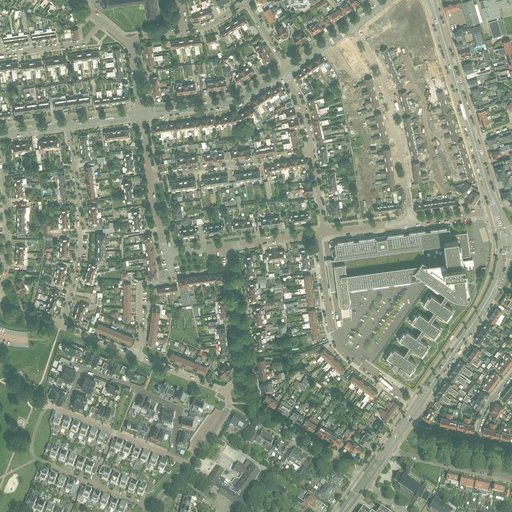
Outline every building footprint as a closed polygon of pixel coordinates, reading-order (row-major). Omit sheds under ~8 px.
[(49,12),(59,0),(53,0),(51,2),(53,4),(47,11),(49,12)] [(59,0),(49,12),(51,13),(56,7),(58,9),(60,6),(62,5),(63,3),(59,0)] [(99,0),(100,5),(104,5),(104,8),(144,2),(147,19),(153,19),(153,20),(159,19),(159,16),(157,16),(154,0),(99,0)] [(211,6),(208,7),(205,0),(203,1),(209,15),(214,13),(211,6)] [(286,0),(289,4),(291,3),(295,9),(295,10),(299,8),(300,11),(311,4),(308,0),(286,0)] [(406,0),(403,0),(401,2),(403,5),(403,6),(403,7),(404,6),(406,10),(411,6),(406,0)] [(473,0),(461,0),(461,2),(461,1),(459,2),(458,1),(448,4),(444,6),(446,12),(448,12),(462,7),(468,26),(480,22),(479,18),(478,15),(474,4),(473,1),(473,0)] [(501,19),(498,7),(511,3),(511,0),(488,0),(487,1),(487,0),(484,0),(480,1),(488,27),(490,26),(493,37),(507,33),(502,19),(501,19)] [(343,3),(340,5),(346,12),(347,12),(349,11),(349,10),(351,8),(345,1),(343,2),(343,3)] [(197,7),(196,3),(194,4),(199,19),(204,17),(201,10),(200,6),(197,7)] [(399,3),(394,7),(400,14),(405,11),(402,8),(402,7),(402,6),(401,7),(399,3)] [(413,7),(415,12),(419,11),(419,12),(420,11),(424,10),(422,4),(413,7)] [(276,11),(279,9),(276,6),(271,9),(269,7),(264,11),(267,16),(276,11)] [(394,7),(390,10),(396,17),(400,14),(394,7)] [(334,11),(338,18),(342,15),(338,9),(337,9),(336,8),(333,10),(334,11)] [(72,12),(83,21),(86,17),(80,12),(78,15),(73,10),(72,12)] [(333,21),(338,18),(334,11),(333,10),(330,12),(331,13),(329,14),(333,21)] [(390,10),(386,13),(391,21),(396,17),(390,10)] [(276,11),(267,16),(271,22),(276,18),(274,14),(277,13),(276,11)] [(79,25),(83,21),(72,12),(70,14),(75,18),(73,20),(79,25)] [(386,13),(381,17),(384,20),(383,20),(384,21),(387,24),(391,21),(386,13)] [(240,18),(246,29),(248,28),(245,23),(248,22),(244,16),(240,18)] [(245,30),(246,29),(240,18),(236,21),(239,27),(242,25),(245,30)] [(312,23),(317,31),(322,28),(320,24),(321,24),(317,19),(312,23)] [(381,19),(376,22),(382,30),(386,26),(384,23),(383,22),(381,19)] [(317,31),(312,23),(310,20),(308,21),(310,25),(311,26),(307,28),(309,31),(312,35),(317,31)] [(237,28),(239,27),(236,21),(232,23),(240,36),(242,35),(237,28)] [(376,22),(372,26),(377,33),(382,30),(376,22)] [(470,47),(486,42),(485,40),(483,34),(482,31),(480,22),(468,26),(453,30),(456,40),(454,40),(455,46),(457,46),(459,50),(469,47),(470,47)] [(238,38),(240,36),(232,23),(227,26),(231,32),(233,30),(238,38)] [(278,34),(285,30),(282,25),(276,28),(277,30),(276,31),(278,34)] [(229,33),(231,32),(227,26),(223,28),(232,41),(233,40),(229,33)] [(372,26),(368,29),(373,36),(377,33),(372,26)] [(223,28),(219,31),(223,37),(225,35),(230,43),(232,41),(223,28)] [(368,29),(363,32),(365,36),(366,37),(369,40),(373,36),(368,29)] [(285,30),(278,34),(281,38),(282,37),(283,39),(289,35),(285,30)] [(298,34),(302,41),(306,39),(305,38),(307,37),(303,31),(298,34)] [(299,43),(302,41),(298,34),(293,38),(297,43),(298,42),(299,43)] [(213,49),(215,48),(211,36),(206,38),(208,44),(211,43),(213,49)] [(350,39),(345,42),(350,50),(355,47),(353,44),(353,43),(352,42),(352,43),(350,39)] [(345,42),(341,45),(346,53),(350,50),(345,42)] [(257,52),(264,48),(264,47),(263,46),(263,45),(262,45),(261,45),(260,43),(258,44),(257,43),(253,46),(257,52)] [(379,47),(376,49),(379,53),(387,48),(384,44),(380,46),(379,46),(379,47)] [(341,45),(336,48),(341,56),(346,53),(341,45)] [(471,54),(470,51),(469,47),(467,48),(459,50),(459,51),(459,52),(459,53),(460,54),(460,55),(461,54),(461,56),(465,55),(465,56),(468,55),(471,54)] [(261,59),(268,54),(264,48),(257,52),(261,59)] [(336,48),(332,51),(337,59),(341,56),(336,48)] [(387,48),(379,53),(382,58),(390,53),(387,48)] [(332,51),(327,54),(329,58),(329,59),(330,59),(332,62),(337,59),(332,51)] [(390,53),(382,58),(385,62),(393,57),(390,53)] [(268,54),(261,59),(265,65),(269,62),(268,61),(270,60),(269,58),(270,57),(270,56),(269,55),(268,54)] [(323,63),(325,62),(321,56),(317,59),(325,71),(327,70),(323,63)] [(357,59),(353,61),(356,66),(364,61),(361,56),(358,58),(357,58),(356,59),(357,59)] [(393,57),(385,62),(388,67),(392,65),(393,65),(393,64),(396,62),(393,57)] [(324,72),(325,71),(317,59),(313,61),(318,68),(320,66),(324,72)] [(254,72),(251,68),(250,66),(252,64),(250,61),(248,62),(249,64),(247,65),(248,66),(245,69),(249,76),(254,72)] [(315,69),(318,68),(313,61),(309,64),(317,76),(319,80),(322,78),(320,75),(319,75),(315,69)] [(364,61),(356,66),(359,71),(367,65),(364,61)] [(316,78),(317,76),(309,64),(305,67),(309,73),(312,71),(316,78)] [(480,71),(479,68),(483,67),(482,64),(479,65),(465,69),(466,74),(474,72),(476,76),(485,73),(491,71),(490,68),(480,71)] [(367,65),(359,71),(362,75),(370,70),(367,65)] [(433,67),(429,69),(430,74),(440,71),(439,66),(434,67),(433,67)] [(303,77),(309,73),(305,67),(301,69),(302,71),(300,73),(303,77)] [(244,79),(249,76),(245,69),(239,72),(244,79)] [(151,83),(158,82),(157,73),(159,73),(159,70),(153,71),(154,76),(152,76),(152,79),(150,79),(150,80),(150,82),(151,82),(151,83)] [(370,70),(362,75),(365,80),(369,78),(370,77),(373,75),(370,70)] [(238,83),(244,79),(239,72),(236,74),(235,72),(233,73),(235,75),(234,76),(238,83)] [(301,79),(303,77),(300,73),(298,74),(297,74),(293,77),(298,84),(302,82),(301,79)] [(478,83),(477,80),(486,77),(485,73),(476,76),(476,77),(468,80),(469,83),(468,83),(469,85),(470,85),(470,86),(478,83)] [(286,92),(281,85),(277,87),(277,88),(275,89),(278,94),(280,96),(282,99),(288,95),(286,92)] [(129,95),(125,95),(125,94),(122,95),(121,88),(119,88),(119,89),(121,103),(126,102),(126,101),(129,101),(130,99),(129,95)] [(160,97),(160,93),(164,92),(163,88),(159,89),(152,90),(152,91),(152,92),(152,93),(152,94),(154,94),(154,96),(156,96),(156,97),(160,97)] [(314,94),(310,88),(305,91),(309,97),(314,94)] [(486,89),(480,91),(479,88),(471,91),(473,97),(487,92),(486,89)] [(275,89),(273,91),(271,89),(267,91),(271,98),(278,94),(275,89)] [(269,99),(271,98),(267,91),(263,94),(271,106),(273,105),(269,99)] [(475,102),(483,100),(482,97),(488,95),(487,92),(473,97),(475,102)] [(270,108),(271,106),(263,94),(259,97),(263,103),(266,102),(270,108)] [(447,95),(438,98),(439,103),(444,102),(445,102),(449,100),(447,95)] [(261,105),(263,103),(259,97),(255,99),(263,112),(265,111),(261,105)] [(483,100),(475,102),(476,108),(484,106),(483,102),(485,102),(489,101),(488,98),(483,100)] [(261,113),(263,112),(255,99),(251,102),(255,108),(258,107),(261,113)] [(285,104),(287,109),(293,106),(291,100),(285,104)] [(310,109),(318,107),(317,104),(324,102),(324,100),(309,104),(310,109)] [(443,104),(439,106),(440,111),(450,108),(448,103),(444,104),(443,104)] [(258,120),(255,116),(254,114),(256,112),(252,106),(247,109),(255,120),(256,121),(258,120)] [(279,117),(296,111),(294,107),(285,110),(286,113),(279,115),(279,117)] [(320,113),(327,111),(332,110),(332,108),(327,109),(312,113),(312,114),(313,118),(321,116),(320,113)] [(254,122),(256,121),(255,120),(247,109),(243,112),(248,118),(250,116),(254,122)] [(480,118),(487,116),(486,112),(490,111),(489,109),(478,112),(480,118)] [(244,121),(248,118),(243,112),(239,114),(237,115),(238,120),(243,119),(244,121)] [(221,124),(228,124),(227,116),(223,116),(223,117),(223,119),(219,120),(220,125),(221,129),(223,129),(223,126),(222,127),(221,124)] [(487,116),(480,118),(481,124),(493,121),(492,118),(491,118),(488,119),(487,116)] [(220,125),(219,120),(215,120),(215,118),(214,118),(211,118),(212,126),(216,125),(217,130),(220,129),(219,125),(220,125)] [(282,126),(299,122),(298,118),(288,120),(289,122),(281,124),(282,126)] [(153,134),(161,133),(160,125),(155,125),(155,128),(152,128),(153,134)] [(457,132),(448,135),(449,140),(453,139),(454,139),(455,139),(459,137),(457,132)] [(488,144),(503,139),(502,137),(500,138),(499,136),(488,139),(487,140),(488,144)] [(511,136),(506,138),(503,139),(488,144),(489,148),(491,147),(491,148),(499,145),(498,144),(507,141),(511,139),(511,136)] [(52,139),(53,147),(59,147),(59,146),(61,146),(60,142),(59,142),(58,140),(56,140),(56,139),(55,139),(54,138),(53,139),(52,139)] [(47,148),(45,140),(44,140),(42,140),(41,141),(41,142),(39,142),(39,144),(38,145),(38,149),(40,149),(47,148)] [(24,143),(26,151),(32,150),(33,150),(33,145),(31,145),(31,143),(29,144),(28,142),(27,142),(25,142),(25,143),(24,143)] [(319,152),(327,151),(326,145),(326,143),(319,144),(319,146),(318,146),(319,152)] [(19,152),(18,144),(17,144),(16,144),(15,144),(14,144),(14,146),(11,146),(12,148),(10,148),(11,153),(12,153),(19,152)] [(500,152),(506,150),(510,149),(509,144),(505,146),(495,149),(495,150),(492,151),(493,154),(492,155),(493,156),(494,157),(501,155),(500,152)] [(132,153),(130,153),(130,152),(126,152),(126,153),(124,154),(125,160),(133,159),(132,153)] [(156,161),(164,160),(164,157),(165,157),(165,153),(156,154),(157,156),(156,157),(156,161)] [(301,166),(309,164),(308,159),(305,159),(305,157),(300,158),(301,166)] [(323,165),(326,165),(326,164),(329,164),(328,157),(320,158),(321,165),(323,164),(323,165)] [(511,157),(511,158),(494,163),(496,167),(510,163),(511,166),(511,165),(511,157)] [(273,171),(281,169),(280,162),(275,163),(275,165),(273,166),(273,171)] [(511,169),(511,166),(510,163),(496,167),(495,168),(496,174),(511,169)] [(129,173),(132,172),(132,171),(134,171),(134,165),(126,166),(126,172),(129,172),(129,173)] [(87,175),(94,174),(93,166),(86,167),(87,175)] [(271,171),(273,171),(273,166),(270,166),(265,167),(266,175),(271,175),(271,171)] [(511,171),(511,169),(496,174),(498,180),(511,175),(511,171)] [(57,179),(65,178),(64,170),(54,172),(55,176),(57,176),(57,179)] [(328,179),(336,178),(335,172),(333,172),(332,171),(329,171),(329,173),(327,173),(328,179)] [(88,182),(95,181),(94,174),(87,175),(88,182)] [(15,186),(23,185),(23,178),(20,179),(20,177),(17,178),(17,179),(14,179),(15,186)] [(61,186),(66,185),(65,178),(57,179),(58,186),(61,186)] [(89,190),(96,189),(95,181),(88,182),(89,190)] [(124,189),(133,188),(133,187),(133,185),(132,185),(132,184),(130,184),(130,182),(128,182),(128,181),(123,181),(124,183),(123,183),(124,189)] [(456,185),(455,186),(458,187),(477,199),(478,198),(480,195),(476,193),(478,190),(474,187),(474,188),(471,186),(466,182),(456,185)] [(332,192),(335,192),(335,190),(337,190),(336,184),(328,185),(329,191),(332,191),(332,192)] [(60,194),(67,193),(66,185),(61,186),(58,186),(59,191),(59,194),(60,194)] [(456,189),(456,190),(460,192),(459,193),(464,196),(462,199),(465,200),(464,201),(465,201),(469,204),(471,202),(474,204),(476,201),(477,199),(458,187),(456,189)] [(510,191),(501,193),(502,196),(501,197),(502,199),(503,199),(507,198),(507,199),(511,197),(511,188),(509,189),(510,191)] [(90,197),(95,197),(97,196),(96,189),(89,190),(90,197)] [(24,190),(16,191),(17,198),(19,197),(19,199),(23,198),(23,197),(25,197),(24,190)] [(396,192),(393,193),(394,200),(395,203),(396,211),(395,211),(396,214),(397,214),(401,214),(401,210),(400,206),(402,205),(401,204),(400,204),(400,203),(400,202),(399,202),(399,201),(397,200),(396,192)] [(58,196),(59,202),(68,200),(67,193),(60,194),(59,194),(56,194),(53,195),(53,197),(58,196)] [(126,203),(131,203),(131,201),(133,201),(132,199),(134,199),(134,198),(134,197),(134,196),(133,195),(133,194),(125,196),(126,202),(126,203)] [(332,209),(340,208),(339,201),(337,201),(337,200),(332,201),(333,202),(331,202),(332,209)] [(173,212),(181,211),(180,204),(178,204),(178,203),(174,204),(174,205),(173,205),(174,208),(173,209),(173,212)] [(333,216),(334,216),(335,217),(339,217),(339,216),(341,215),(340,208),(332,209),(333,216)] [(137,211),(137,210),(134,210),(134,211),(132,212),(132,218),(140,217),(140,211),(137,211)] [(176,219),(176,220),(180,220),(180,219),(182,218),(181,211),(173,212),(174,216),(175,216),(175,219),(176,219)] [(297,222),(296,214),(292,215),(292,213),(289,213),(289,215),(290,221),(292,221),(293,223),(294,223),(296,223),(296,222),(297,222)] [(98,217),(90,218),(91,225),(93,224),(93,226),(97,225),(97,224),(99,224),(98,217)] [(252,223),(252,220),(252,218),(249,218),(249,220),(246,221),(247,229),(253,228),(253,225),(254,225),(253,222),(252,223)] [(268,226),(267,218),(261,219),(261,221),(260,222),(260,224),(262,224),(262,227),(268,226)] [(234,231),(241,230),(239,222),(233,222),(234,225),(232,225),(233,228),(234,228),(234,231)] [(136,231),(140,231),(140,229),(142,229),(141,223),(133,224),(134,230),(136,230),(136,231)] [(186,237),(185,229),(181,229),(180,224),(177,224),(178,230),(179,236),(181,235),(181,238),(182,237),(183,238),(184,237),(185,237),(186,237)] [(212,234),(211,226),(207,226),(207,224),(204,224),(204,226),(205,232),(207,232),(207,234),(208,234),(209,234),(210,234),(211,234),(212,234)] [(335,290),(337,290),(338,301),(339,302),(339,303),(339,304),(340,304),(340,305),(341,305),(342,306),(343,306),(344,306),(345,306),(346,306),(347,305),(348,305),(348,304),(349,304),(349,303),(350,302),(350,301),(350,300),(348,288),(423,278),(426,280),(431,284),(437,289),(438,287),(446,293),(442,298),(440,301),(431,294),(429,297),(428,296),(425,300),(428,302),(426,305),(434,310),(428,319),(419,312),(417,315),(416,314),(413,318),(415,319),(413,322),(421,328),(416,336),(406,330),(405,332),(403,332),(401,335),(403,337),(401,340),(409,346),(403,354),(394,348),(392,350),(391,349),(388,353),(391,355),(389,358),(392,360),(390,364),(391,365),(394,367),(393,369),(395,370),(396,371),(397,369),(399,371),(402,372),(404,369),(408,371),(410,368),(412,370),(415,366),(414,365),(416,363),(406,356),(412,348),(420,353),(422,350),(425,352),(427,348),(426,347),(428,345),(419,338),(424,330),(433,336),(435,333),(437,334),(440,330),(438,330),(440,327),(431,321),(437,312),(445,318),(447,315),(449,317),(452,313),(451,312),(452,309),(443,303),(445,300),(449,295),(450,295),(451,296),(452,297),(453,297),(454,297),(455,298),(456,298),(457,298),(460,299),(462,299),(463,299),(464,299),(466,299),(467,299),(466,292),(468,292),(464,267),(466,267),(466,266),(464,266),(464,263),(461,263),(460,261),(462,260),(461,256),(470,255),(467,232),(453,234),(454,236),(452,237),(452,235),(450,235),(449,227),(430,229),(431,231),(425,231),(425,230),(409,232),(409,234),(403,234),(403,233),(384,235),(385,238),(378,239),(378,236),(359,239),(359,240),(353,241),(353,240),(334,242),(336,255),(334,255),(335,259),(331,259),(331,260),(326,260),(330,290),(335,290)] [(145,243),(153,242),(152,235),(151,234),(140,235),(140,240),(145,240),(145,243)] [(300,256),(309,255),(308,254),(309,254),(308,252),(308,251),(306,251),(306,249),(304,249),(304,248),(299,248),(300,256)] [(278,251),(280,259),(286,258),(285,256),(287,256),(286,252),(285,252),(285,250),(278,251)] [(267,261),(274,260),(272,252),(266,253),(267,255),(265,255),(266,259),(267,258),(267,261)] [(245,264),(253,263),(252,254),(247,255),(247,257),(245,257),(246,259),(244,259),(244,260),(244,261),(244,262),(245,263),(245,264)] [(309,262),(301,263),(302,271),(307,270),(307,269),(309,268),(308,266),(310,266),(310,265),(310,264),(310,263),(309,262)] [(88,269),(96,272),(98,266),(95,266),(96,264),(92,263),(92,264),(90,264),(88,269)] [(57,271),(65,273),(67,267),(64,266),(65,265),(61,264),(61,266),(58,265),(57,271)] [(94,278),(96,272),(88,269),(86,275),(94,278)] [(149,274),(145,274),(146,279),(156,278),(157,276),(156,269),(149,270),(149,274)] [(254,269),(245,270),(246,271),(245,271),(246,273),(246,274),(248,274),(248,276),(250,276),(250,277),(255,277),(254,269)] [(219,281),(219,285),(224,285),(223,273),(222,273),(214,274),(215,281),(219,281)] [(201,275),(202,283),(209,282),(208,274),(201,275)] [(92,284),(94,278),(86,275),(84,281),(86,282),(86,283),(89,284),(90,283),(92,284)] [(202,283),(201,275),(193,276),(194,284),(202,283)] [(17,288),(25,285),(22,279),(23,279),(22,277),(19,279),(20,280),(16,282),(16,283),(15,284),(17,288)] [(63,285),(64,279),(56,277),(55,283),(57,284),(57,285),(60,286),(61,284),(63,285)] [(189,289),(188,285),(187,277),(180,278),(179,279),(182,300),(179,300),(179,306),(191,304),(190,299),(189,289)] [(248,290),(256,289),(255,283),(253,283),(253,282),(250,282),(250,283),(247,284),(248,290)] [(25,285),(17,288),(19,292),(20,291),(20,293),(24,291),(25,293),(28,292),(28,290),(27,290),(25,285)] [(51,297),(58,301),(58,300),(59,299),(59,298),(59,297),(60,296),(58,296),(59,293),(53,291),(51,290),(50,293),(52,294),(51,297)] [(257,295),(249,296),(250,302),(252,302),(252,303),(256,302),(256,301),(258,301),(257,295)] [(56,307),(58,301),(51,297),(48,303),(56,307)] [(216,307),(227,305),(226,299),(224,300),(224,298),(220,299),(220,300),(218,300),(218,301),(215,301),(216,307)] [(77,308),(85,311),(86,307),(88,308),(89,305),(87,304),(82,302),(81,305),(79,304),(78,305),(78,306),(77,307),(78,308),(77,308)] [(55,307),(56,307),(48,303),(47,307),(45,306),(43,309),(45,310),(51,312),(52,310),(54,311),(54,310),(55,309),(55,308),(55,307)] [(154,306),(153,312),(159,313),(161,314),(163,305),(155,303),(155,306),(154,306)] [(262,313),(262,306),(259,307),(259,305),(256,306),(256,307),(254,307),(254,314),(262,313)] [(83,317),(85,311),(77,308),(75,314),(83,317)] [(492,314),(499,318),(503,312),(496,308),(492,314)] [(228,312),(220,313),(221,319),(223,318),(223,320),(227,319),(226,318),(229,318),(228,312)] [(82,321),(83,317),(75,314),(75,315),(75,316),(74,317),(74,318),(74,319),(76,319),(75,322),(81,324),(87,325),(88,322),(82,321)] [(495,324),(499,318),(492,314),(488,319),(495,324)] [(263,319),(255,320),(256,326),(258,325),(258,327),(262,326),(262,325),(264,325),(263,319)] [(102,332),(104,326),(98,323),(96,329),(102,332)] [(483,327),(494,334),(495,332),(490,329),(492,327),(486,323),(483,327)] [(108,334),(110,328),(104,326),(102,332),(108,334)] [(492,336),(494,334),(483,327),(480,331),(486,335),(488,333),(492,336)] [(113,336),(116,330),(110,328),(108,334),(113,336)] [(119,339),(122,333),(116,330),(113,336),(119,339)] [(485,337),(486,335),(480,331),(477,335),(488,343),(489,341),(485,337)] [(125,341),(128,335),(122,333),(119,339),(125,341)] [(128,335),(125,341),(131,343),(133,337),(128,335)] [(487,345),(488,343),(477,335),(474,340),(480,344),(482,341),(487,345)] [(263,343),(255,344),(256,350),(258,350),(259,351),(262,351),(262,349),(264,349),(263,343)] [(65,344),(62,350),(76,356),(79,350),(65,344)] [(471,353),(478,357),(482,351),(475,347),(471,353)] [(320,360),(328,351),(324,348),(319,353),(321,355),(317,360),(319,361),(320,360)] [(89,350),(85,360),(91,362),(95,353),(89,350)] [(326,360),(332,355),(328,351),(320,360),(321,362),(324,358),(326,360)] [(95,353),(91,362),(96,365),(100,355),(95,353)] [(175,361),(177,355),(171,353),(169,359),(175,361)] [(480,358),(478,357),(471,353),(467,358),(476,364),(480,358)] [(503,359),(510,364),(511,361),(511,358),(507,354),(503,359)] [(181,363),(183,357),(177,355),(175,361),(181,363)] [(327,367),(335,358),(332,355),(326,360),(328,362),(325,366),(327,367)] [(187,366),(189,360),(183,357),(181,363),(187,366)] [(333,367),(339,361),(335,358),(327,367),(325,368),(327,370),(332,365),(333,367)] [(195,362),(192,368),(198,371),(201,365),(202,361),(196,359),(195,362)] [(506,369),(510,364),(503,359),(500,363),(506,369)] [(107,363),(105,368),(114,372),(118,362),(112,360),(110,364),(107,363)] [(192,368),(195,362),(189,360),(187,366),(192,368)] [(457,364),(471,374),(472,372),(464,367),(466,364),(460,360),(457,364)] [(63,365),(61,371),(73,376),(76,370),(72,369),(68,367),(69,364),(63,361),(62,365),(63,365)] [(334,373),(342,365),(339,361),(333,367),(336,369),(331,374),(332,375),(334,374),(334,373)] [(222,367),(227,374),(230,371),(230,370),(231,369),(228,366),(230,365),(229,362),(226,363),(227,364),(222,367)] [(503,373),(506,369),(500,363),(496,368),(503,373)] [(470,376),(471,374),(457,364),(454,369),(460,373),(462,371),(470,376)] [(201,365),(198,371),(204,373),(206,367),(201,365)] [(335,375),(339,372),(341,374),(346,368),(342,365),(334,373),(334,374),(335,375)] [(126,367),(123,373),(136,379),(138,373),(126,367)] [(224,376),(227,374),(222,367),(217,371),(217,370),(215,372),(218,374),(219,373),(222,377),(223,376),(224,376)] [(459,375),(460,373),(454,369),(451,373),(465,383),(467,380),(459,375)] [(58,376),(57,379),(63,382),(64,379),(71,382),(73,376),(61,371),(62,371),(60,377),(58,376)] [(490,376),(497,381),(500,377),(493,371),(490,376)] [(464,385),(465,383),(451,373),(448,377),(454,381),(456,379),(464,385)] [(350,387),(357,377),(353,374),(349,380),(352,382),(349,386),(350,387)] [(493,386),(497,381),(490,376),(486,380),(493,386)] [(85,377),(83,382),(95,387),(97,382),(99,383),(100,379),(95,377),(93,380),(85,377)] [(357,386),(361,380),(357,377),(350,387),(352,389),(355,384),(357,386)] [(358,393),(365,383),(361,380),(357,386),(360,388),(357,392),(358,393)] [(443,385),(457,394),(458,392),(450,387),(452,385),(446,380),(443,385)] [(489,390),(493,386),(486,380),(483,385),(489,390)] [(83,382),(81,388),(87,391),(86,394),(92,396),(93,393),(90,392),(93,387),(95,388),(95,387),(83,382)] [(162,382),(158,392),(164,394),(168,384),(162,382)] [(268,385),(272,385),(272,382),(261,383),(262,390),(269,389),(268,385)] [(104,386),(102,391),(105,393),(106,390),(117,394),(119,388),(108,383),(107,387),(104,386)] [(365,392),(370,385),(365,383),(358,393),(360,394),(363,390),(365,392)] [(367,398),(374,388),(370,385),(365,392),(364,394),(366,395),(362,401),(364,402),(367,398)] [(457,394),(443,385),(440,389),(446,393),(447,391),(459,399),(460,397),(457,394)] [(51,387),(48,393),(51,394),(51,395),(49,399),(55,401),(59,391),(54,389),(54,388),(51,387)] [(366,403),(368,399),(371,395),(373,397),(378,391),(374,388),(367,398),(364,402),(366,403)] [(60,389),(55,401),(61,403),(66,392),(60,389)] [(445,395),(446,393),(440,389),(437,393),(449,401),(451,399),(445,395)] [(178,390),(174,400),(180,402),(184,393),(178,390)] [(479,396),(486,400),(489,395),(482,391),(479,396)] [(269,404),(272,398),(264,393),(262,394),(262,396),(265,398),(263,400),(269,404)] [(274,407),(278,401),(281,395),(279,393),(277,397),(276,396),(275,399),(272,398),(269,404),(274,407)] [(448,404),(449,401),(437,393),(434,397),(440,402),(442,399),(448,404)] [(509,404),(511,399),(511,398),(505,393),(502,398),(509,404)] [(77,394),(75,399),(87,405),(90,399),(92,396),(86,394),(85,397),(77,394)] [(282,412),(289,400),(286,398),(287,396),(285,394),(282,400),(282,399),(277,408),(282,412)] [(483,405),(486,400),(479,396),(475,400),(483,405)] [(134,403),(132,409),(135,410),(140,412),(145,400),(140,398),(137,405),(134,403)] [(75,399),(72,405),(83,410),(86,404),(87,405),(75,399)] [(145,400),(140,412),(141,412),(141,411),(146,413),(145,416),(149,417),(151,412),(148,410),(151,403),(145,400)] [(195,400),(193,406),(205,411),(208,405),(195,400)] [(288,415),(293,406),(294,404),(289,400),(282,412),(288,415)] [(480,410),(483,405),(475,400),(472,405),(480,410)] [(387,403),(390,405),(396,409),(399,405),(394,402),(393,401),(392,403),(389,401),(387,403)] [(396,409),(390,405),(387,403),(386,405),(389,407),(387,410),(393,413),(396,409)] [(493,408),(501,412),(504,407),(496,403),(493,408)] [(304,416),(306,413),(303,411),(306,406),(304,405),(302,408),(299,413),(295,419),(300,422),(304,416)] [(101,406),(96,417),(102,419),(107,409),(101,406)] [(300,406),(298,408),(297,407),(295,410),(293,409),(289,416),(295,419),(299,413),(302,408),(300,406)] [(381,412),(384,414),(390,418),(393,413),(387,410),(386,412),(383,410),(382,410),(380,408),(379,410),(381,412)] [(498,417),(501,412),(493,408),(490,413),(498,417)] [(107,409),(102,419),(108,422),(110,417),(113,418),(115,412),(107,409)] [(431,409),(424,418),(430,422),(432,418),(432,417),(435,412),(431,409)] [(164,410),(163,416),(173,419),(174,413),(164,410)] [(390,418),(384,414),(381,412),(380,414),(383,416),(381,418),(382,419),(387,422),(390,418)] [(448,426),(450,414),(448,413),(447,415),(446,415),(446,418),(441,417),(440,424),(441,424),(441,425),(442,425),(442,426),(443,426),(443,425),(444,425),(448,426)] [(62,428),(63,425),(60,424),(61,423),(60,423),(62,417),(62,416),(58,414),(58,415),(57,415),(55,419),(51,417),(50,419),(50,421),(50,423),(53,424),(57,426),(56,430),(61,432),(62,429),(62,428)] [(315,416),(315,415),(313,414),(310,418),(309,420),(306,418),(302,424),(308,427),(315,416)] [(450,414),(448,426),(451,427),(452,427),(452,428),(453,428),(454,428),(454,427),(455,428),(457,421),(452,420),(453,416),(452,416),(453,414),(450,414)] [(231,417),(226,425),(229,427),(230,424),(244,433),(250,424),(245,421),(241,419),(242,418),(239,417),(238,417),(236,415),(233,419),(231,417)] [(376,417),(373,416),(372,415),(370,419),(375,423),(372,428),(378,432),(379,431),(380,432),(382,429),(381,428),(384,424),(375,418),(376,417)] [(158,421),(158,425),(162,426),(164,426),(164,423),(172,425),(173,419),(163,416),(161,422),(158,421)] [(313,430),(316,424),(319,420),(315,418),(316,417),(315,416),(308,427),(313,430)] [(465,430),(468,418),(465,417),(465,419),(464,419),(463,422),(459,421),(457,428),(458,428),(459,429),(460,430),(461,429),(465,430)] [(71,432),(72,429),(69,428),(70,427),(69,426),(71,421),(70,421),(71,419),(67,418),(67,419),(66,419),(63,425),(62,428),(62,429),(65,431),(65,433),(68,434),(67,437),(69,438),(70,433),(71,432)] [(183,420),(182,426),(194,429),(196,423),(194,422),(195,419),(189,418),(188,421),(183,420)] [(326,426),(329,421),(330,420),(328,418),(326,422),(323,420),(316,431),(321,434),(327,426),(326,426)] [(468,418),(465,430),(469,431),(469,432),(470,432),(471,432),(472,432),(472,431),(473,432),(475,425),(470,424),(471,420),(470,420),(470,418),(468,418)] [(326,426),(327,426),(321,434),(327,438),(332,430),(329,428),(331,426),(330,425),(332,422),(329,421),(326,426)] [(79,436),(81,433),(78,432),(79,430),(78,430),(80,425),(79,424),(80,423),(76,422),(76,423),(75,422),(72,429),(71,432),(70,433),(74,435),(74,437),(78,439),(79,437),(80,436),(79,436)] [(491,436),(493,423),(491,423),(490,425),(489,425),(489,428),(484,427),(483,434),(484,434),(484,435),(485,435),(486,435),(487,435),(491,436)] [(493,423),(491,436),(494,437),(495,437),(495,438),(496,438),(497,438),(497,437),(498,437),(500,431),(495,430),(496,426),(495,426),(496,424),(493,423)] [(129,424),(127,430),(137,432),(139,426),(129,424)] [(88,439),(89,437),(87,435),(87,434),(89,428),(88,428),(89,427),(85,425),(84,426),(81,433),(79,436),(80,436),(79,437),(83,438),(83,441),(87,443),(89,440),(88,439)] [(338,433),(341,428),(339,427),(337,431),(336,431),(335,432),(332,430),(327,438),(333,442),(338,433)] [(502,431),(500,438),(501,438),(502,438),(502,439),(503,439),(504,439),(508,440),(510,433),(511,428),(508,427),(508,429),(507,429),(506,432),(502,431)] [(155,428),(150,439),(156,442),(161,430),(155,428)] [(342,437),(343,435),(340,433),(343,429),(341,428),(338,433),(333,442),(338,445),(343,437),(342,437)] [(97,443),(98,440),(96,439),(96,438),(96,437),(98,432),(97,432),(97,431),(94,429),(93,430),(92,430),(89,437),(88,439),(89,440),(92,441),(91,445),(96,447),(97,443)] [(271,446),(272,444),(275,439),(263,432),(260,430),(257,435),(253,433),(248,441),(252,444),(254,441),(257,443),(259,439),(266,443),(264,446),(268,448),(269,445),(271,446)] [(362,436),(371,442),(373,439),(372,439),(372,437),(371,436),(372,435),(366,431),(363,430),(362,431),(364,433),(362,436)] [(181,434),(178,445),(184,446),(187,436),(189,437),(190,432),(184,431),(183,434),(181,434)] [(160,432),(156,442),(161,444),(165,435),(160,432)] [(97,443),(101,445),(100,448),(105,450),(108,443),(107,444),(105,443),(105,442),(104,441),(107,436),(106,436),(106,434),(102,433),(102,434),(101,434),(98,440),(97,443)] [(369,444),(371,442),(362,436),(361,439),(358,437),(357,438),(355,436),(353,439),(358,443),(359,442),(365,445),(366,444),(367,445),(368,444),(369,444)] [(116,451),(119,452),(119,453),(121,450),(123,443),(123,442),(119,440),(119,441),(118,441),(117,442),(114,441),(109,452),(114,454),(116,451)] [(226,444),(219,440),(216,444),(220,446),(223,448),(226,444)] [(279,451),(283,444),(278,441),(274,447),(271,451),(273,453),(276,449),(279,451)] [(358,450),(358,451),(361,447),(358,445),(354,442),(353,443),(352,442),(351,443),(348,441),(345,446),(349,449),(350,450),(350,451),(351,452),(352,451),(353,452),(356,453),(358,450)] [(128,456),(129,454),(132,447),(131,446),(132,445),(128,444),(128,445),(127,444),(125,450),(124,449),(123,451),(121,450),(119,453),(119,452),(118,456),(122,458),(125,455),(128,456)] [(283,444),(279,451),(282,453),(279,457),(282,458),(285,453),(284,453),(288,447),(283,444)] [(63,451),(63,450),(64,448),(59,446),(57,449),(54,448),(48,445),(46,451),(51,453),(50,457),(55,459),(58,453),(61,454),(62,451),(63,451)] [(137,460),(138,457),(141,450),(140,450),(141,449),(137,447),(137,448),(136,448),(133,453),(132,455),(129,454),(128,456),(127,459),(131,461),(133,459),(136,461),(137,460)] [(71,455),(72,455),(73,452),(68,450),(67,452),(63,450),(63,451),(62,451),(61,454),(58,461),(64,463),(67,456),(70,458),(71,455)] [(146,464),(147,461),(150,454),(149,454),(150,453),(146,451),(145,452),(144,452),(142,457),(141,457),(141,458),(138,457),(137,460),(136,461),(135,463),(140,465),(142,462),(146,464)] [(294,464),(300,454),(293,451),(288,460),(290,461),(290,462),(294,464)] [(80,459),(82,456),(77,454),(75,457),(72,455),(71,455),(70,458),(67,465),(73,467),(76,460),(79,461),(80,459)] [(300,468),(302,464),(306,458),(300,454),(294,464),(300,468)] [(155,467),(156,465),(159,458),(158,458),(158,456),(155,455),(154,456),(153,456),(151,461),(150,461),(150,462),(147,461),(146,464),(144,467),(149,469),(150,467),(154,469),(154,467),(155,467)] [(89,462),(89,463),(91,459),(86,457),(84,460),(80,459),(79,461),(76,468),(82,471),(84,464),(88,465),(89,462)] [(154,467),(154,469),(153,471),(158,473),(160,470),(164,471),(170,474),(171,471),(170,470),(172,468),(166,465),(168,462),(167,461),(167,460),(163,459),(163,460),(162,459),(160,465),(159,464),(159,466),(156,465),(155,467),(154,467)] [(252,501),(245,496),(260,474),(252,468),(254,465),(248,460),(243,466),(239,463),(233,470),(241,476),(239,480),(238,479),(234,479),(232,484),(221,476),(224,471),(218,466),(205,484),(212,489),(213,487),(220,491),(218,494),(245,511),(252,501)] [(89,462),(88,465),(85,472),(90,474),(93,468),(97,469),(99,463),(95,461),(93,464),(89,463),(89,462)] [(111,472),(108,470),(108,467),(103,465),(99,475),(103,476),(102,479),(107,481),(110,475),(111,472)] [(306,467),(303,465),(293,482),(296,483),(301,474),(304,470),(306,467)] [(48,483),(49,480),(46,479),(47,478),(46,478),(49,472),(48,472),(48,471),(44,469),(44,470),(43,470),(41,474),(37,472),(35,478),(39,479),(43,481),(42,485),(47,487),(48,483)] [(120,476),(120,475),(116,474),(117,470),(112,469),(111,472),(110,475),(113,476),(111,483),(116,485),(119,478),(120,476)] [(431,499),(433,497),(431,496),(431,495),(426,491),(427,490),(425,489),(427,487),(422,484),(409,476),(411,474),(408,471),(404,476),(399,472),(394,480),(399,484),(398,485),(401,487),(400,488),(413,497),(412,498),(417,501),(419,499),(420,500),(421,499),(426,502),(430,498),(431,499)] [(129,479),(125,478),(126,474),(121,472),(120,475),(120,476),(119,478),(122,480),(119,487),(125,489),(128,482),(129,479)] [(57,487),(58,484),(55,483),(56,482),(55,481),(57,476),(57,474),(53,473),(53,474),(52,474),(49,480),(48,483),(52,485),(51,488),(56,490),(57,487)] [(340,484),(343,481),(333,474),(333,475),(330,473),(326,479),(331,482),(330,482),(338,487),(339,487),(340,487),(341,485),(340,484)] [(458,476),(448,474),(447,480),(451,481),(451,484),(456,485),(455,487),(457,487),(458,483),(456,483),(458,476)] [(138,483),(137,483),(134,482),(135,478),(130,476),(129,479),(128,482),(131,484),(128,492),(133,494),(137,486),(138,483)] [(66,491),(67,488),(64,487),(65,485),(64,485),(66,480),(65,479),(66,478),(62,477),(62,478),(61,477),(58,484),(57,487),(60,488),(60,492),(65,494),(66,491)] [(466,488),(468,479),(462,477),(460,486),(464,487),(463,488),(466,488)] [(323,490),(332,496),(333,494),(333,495),(334,494),(336,493),(335,491),(325,484),(327,482),(322,479),(320,483),(323,485),(323,486),(325,488),(323,490)] [(474,480),(468,479),(466,488),(465,491),(466,490),(471,491),(471,492),(472,489),(474,480)] [(66,491),(69,492),(69,496),(73,498),(78,488),(74,486),(75,483),(74,483),(75,482),(71,480),(70,481),(67,488),(66,491)] [(138,483),(137,486),(140,487),(137,494),(142,496),(144,493),(148,494),(150,492),(152,493),(153,490),(152,489),(156,486),(155,486),(148,483),(146,487),(143,485),(143,482),(139,480),(137,483),(138,483)] [(478,503),(481,491),(483,482),(477,481),(475,489),(475,490),(474,492),(474,493),(477,494),(480,494),(478,503)] [(483,495),(486,496),(489,484),(483,482),(481,491),(478,503),(481,504),(483,495)] [(502,498),(503,493),(505,487),(495,485),(494,487),(492,487),(492,491),(497,492),(496,496),(502,498)] [(279,486),(277,489),(285,495),(287,492),(279,486)] [(85,490),(82,489),(77,499),(82,501),(83,499),(87,501),(89,497),(92,490),(91,490),(91,489),(88,487),(87,489),(86,488),(85,490)] [(318,492),(315,490),(312,488),(309,491),(317,496),(318,494),(329,501),(330,501),(331,499),(331,498),(330,498),(332,496),(323,490),(322,493),(319,491),(318,492)] [(453,511),(438,502),(444,494),(438,490),(433,497),(431,499),(435,501),(429,509),(434,511),(453,511)] [(97,504),(98,501),(101,494),(100,494),(100,493),(97,491),(96,492),(95,492),(93,497),(92,497),(92,498),(89,497),(87,501),(86,503),(91,505),(93,502),(96,504),(97,504)] [(40,502),(42,499),(44,494),(42,493),(40,498),(37,497),(35,499),(31,498),(28,497),(26,503),(29,504),(27,508),(33,510),(35,503),(39,504),(40,502)] [(202,502),(204,499),(197,493),(195,496),(202,502)] [(304,501),(302,504),(308,508),(310,506),(308,505),(308,503),(315,508),(319,502),(310,496),(308,494),(305,498),(306,498),(304,501)] [(106,507),(107,505),(110,498),(109,498),(109,496),(105,495),(105,496),(104,496),(102,501),(101,501),(100,502),(98,501),(97,504),(96,504),(95,507),(100,509),(102,506),(105,507),(106,507)] [(193,505),(190,504),(191,500),(184,498),(183,505),(190,507),(193,507),(193,505)] [(114,511),(116,508),(118,502),(118,501),(118,500),(114,499),(114,500),(113,499),(111,505),(110,504),(109,506),(107,505),(106,507),(105,507),(104,511),(107,511),(108,511),(111,510),(114,511)] [(49,505),(49,506),(51,502),(46,500),(44,503),(40,502),(39,504),(36,511),(37,511),(42,511),(44,507),(48,508),(49,505)] [(114,511),(113,511),(131,511),(132,511),(126,509),(127,505),(126,505),(127,504),(123,502),(123,503),(122,503),(120,508),(119,508),(118,510),(116,508),(114,511)]
